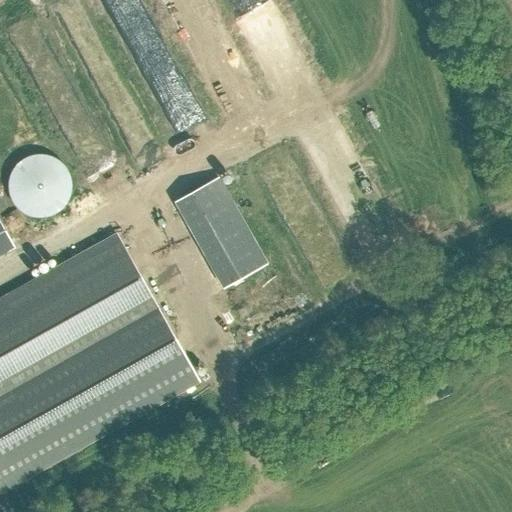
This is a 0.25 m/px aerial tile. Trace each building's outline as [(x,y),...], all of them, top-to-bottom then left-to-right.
[(9,92),(15,106),(38,96),(32,82),(9,92)] [(298,117),(263,135),(293,194),(328,176),(298,117)] [(71,189),(71,186),(71,183),(71,180),(70,178),(68,173),(65,168),(64,166),(62,164),(60,162),(55,158),(50,156),(45,155),(39,154),(34,155),(29,156),(26,157),(21,160),(19,162),(17,164),(13,168),(11,173),(10,175),(8,180),(8,183),(8,186),(8,189),(8,191),(9,194),(10,197),(12,202),(13,204),(15,206),(17,208),(19,210),(21,212),(24,213),(29,216),(31,217),(34,217),(37,218),(39,218),(42,218),(45,217),(48,217),(50,216),(55,213),(58,212),(62,208),(65,204),(68,199),(70,194),(71,189)] [(223,288),(266,264),(218,179),(176,202),(223,288)] [(0,490),(197,381),(116,235),(0,300),(0,490)] [(192,305),(207,300),(200,281),(185,286),(192,305)]
